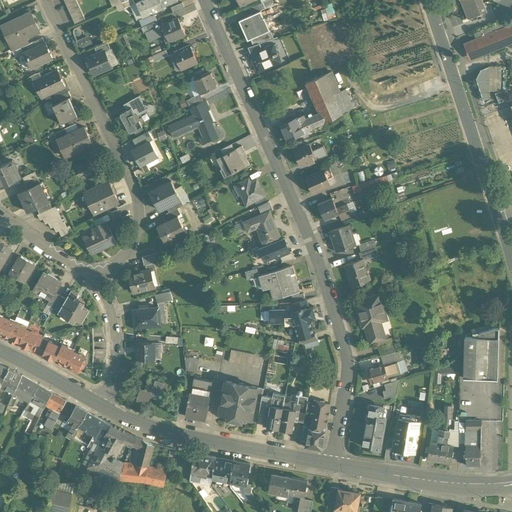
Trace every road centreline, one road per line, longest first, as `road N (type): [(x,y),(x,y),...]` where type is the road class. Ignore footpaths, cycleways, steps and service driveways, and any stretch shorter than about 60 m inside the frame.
road 1 (residential): [(332,465),(346,358),(313,251),(203,0)]
road 2 (residential): [(94,275),(130,250),(137,209),(44,0)]
road 3 (unclassified): [(511,257),(428,0)]
road 4 (tertiary): [(97,404),(180,437),(332,465)]
road 5 (tertiary): [(332,465),(433,483),(511,485)]
road 6 (residential): [(97,404),(114,375),(116,345),(94,275)]
